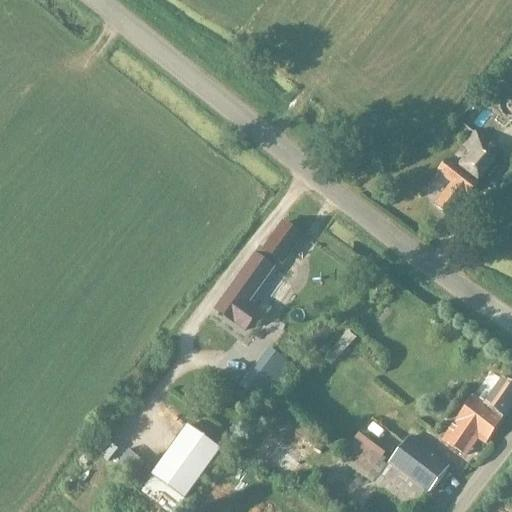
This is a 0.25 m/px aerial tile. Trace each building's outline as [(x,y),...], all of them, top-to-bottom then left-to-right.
[(464,118),(481,124),(486,107),(470,102),(464,118)] [(449,185),(432,207),(447,219),(464,197),(466,198),(501,154),(474,133),(450,163),(445,159),(434,173),(449,185)] [(298,237),(281,226),(259,256),(254,253),(206,306),(226,318),(242,330),(255,310),(244,304),(276,260),(279,262),(298,237)] [(233,342),(242,330),(226,318),(218,330),(233,342)] [(344,337),(352,329),(344,322),(337,330),(344,337)] [(356,341),(348,334),(335,347),(343,355),(356,341)] [(260,406),(289,368),(265,350),(236,388),(260,406)] [(500,417),(511,400),(511,387),(500,380),(483,405),(471,397),(439,441),(464,457),(476,439),(484,444),(500,421),(499,420),(501,418),(500,417)] [(274,412),(243,448),(285,483),(315,446),(274,412)] [(175,511),(218,454),(185,430),(137,494),(161,511),(175,511)] [(407,438),(386,465),(381,461),(385,455),(358,435),(342,456),(369,476),(366,480),(408,511),(412,511),(446,468),(407,438)]
